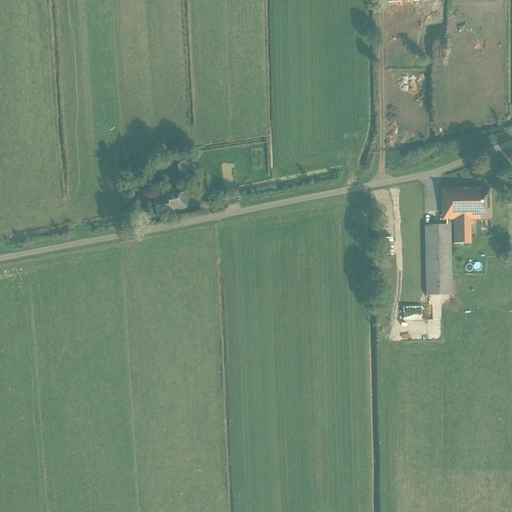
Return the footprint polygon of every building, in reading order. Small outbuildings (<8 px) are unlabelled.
[(420,1),(435,1),(434,0),(387,0),(387,1),(394,1),(394,14),(414,13),(414,1),(420,1)] [(189,175),(187,160),(176,161),(178,176),(189,175)] [(470,219),(490,219),(489,188),(490,188),(489,179),(472,180),(472,189),(443,189),(443,198),(442,198),(443,220),(446,220),(447,225),(425,225),(426,295),(452,294),(450,220),(453,220),(454,244),(471,243),(470,219)] [(178,195),(177,189),(164,191),(165,198),(154,200),(157,215),(168,213),(168,215),(189,211),(186,193),(178,195)] [(380,255),(393,255),(392,238),(380,239),(380,255)] [(403,270),(415,270),(414,238),(402,238),(403,270)]
